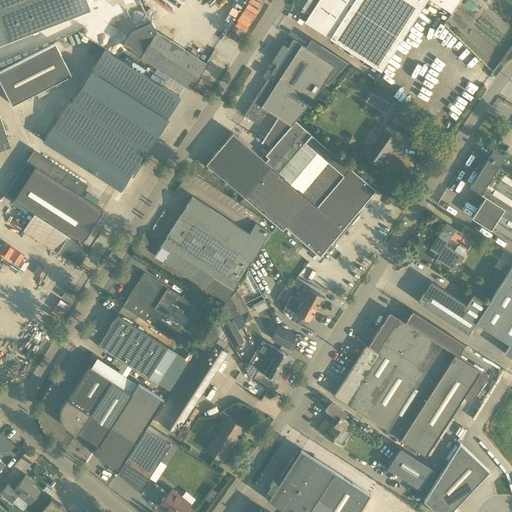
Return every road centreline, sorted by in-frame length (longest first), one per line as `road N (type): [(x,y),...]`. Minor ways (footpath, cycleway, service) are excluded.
road 1 (unclassified): [(209,511),(511,68)]
road 2 (unclassified): [(14,400),(278,0)]
road 3 (unclassified): [(133,511),(14,400)]
road 4 (unknown): [(112,0),(0,49)]
